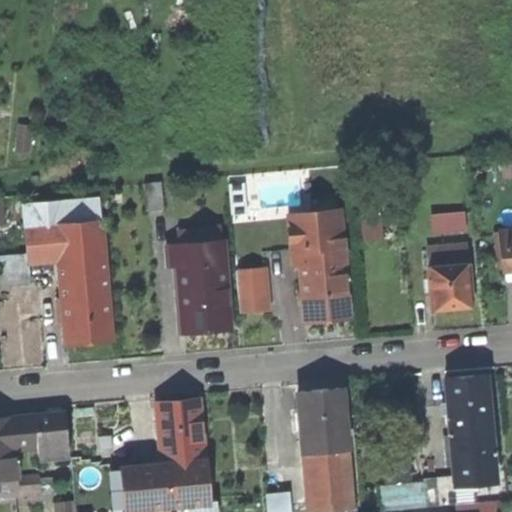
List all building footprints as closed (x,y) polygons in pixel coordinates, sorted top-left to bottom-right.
[(16,153),(30,155),(33,130),(19,129),(16,153)] [(147,214),(164,213),(162,185),(145,186),(147,214)] [(58,266),(65,348),(113,343),(101,201),(24,208),(28,257),(29,268),(58,266)] [(353,321),(342,212),(286,217),(292,271),(298,270),(303,326),(353,321)] [(433,218),(434,236),(468,234),(466,216),(433,218)] [(364,244),(385,241),(382,221),(361,224),(364,244)] [(182,336),(232,332),(224,229),(183,232),(184,246),(165,247),(167,271),(177,270),(182,336)] [(511,230),(498,232),(501,276),(511,275),(511,230)] [(433,314),(474,310),(468,246),(427,250),(433,314)] [(0,263),(3,289),(31,287),(29,268),(28,257),(0,259),(0,263)] [(268,272),(238,273),(241,317),(271,315),(268,272)] [(451,480),(452,489),(496,485),(488,377),(444,381),(451,480)] [(295,394),(305,511),(355,511),(344,390),(295,394)] [(170,511),(212,508),(203,396),(154,400),(159,465),(119,468),(122,511),(170,511)] [(64,414),(17,419),(21,455),(40,453),(41,462),(69,459),(64,414)] [(21,455),(17,419),(0,420),(0,504),(45,500),(43,476),(23,478),(21,455)] [(386,488),(412,486),(409,447),(383,449),(386,488)] [(383,511),(415,511),(455,507),(452,489),(451,480),(412,486),(386,488),(380,489),(383,511)] [(269,511),(293,511),(291,488),(267,491),(269,511)]
